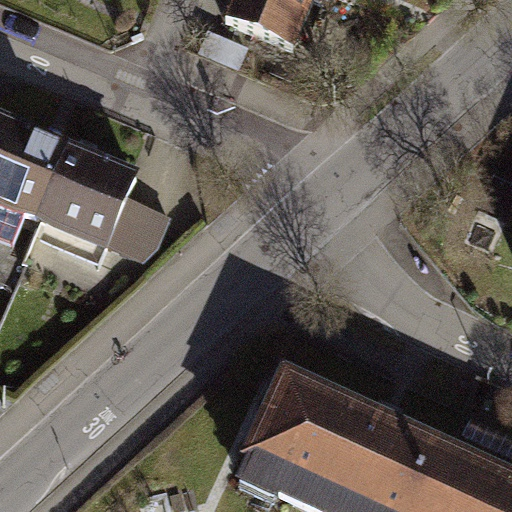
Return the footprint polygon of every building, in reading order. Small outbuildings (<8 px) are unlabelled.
[(317,0),(240,0),(230,26),(296,53),(317,0)] [(27,219),(40,224),(70,152),(0,123),(0,242),(15,249),(27,219)] [(40,224),(110,253),(140,181),(70,152),(40,224)] [(460,511),(479,471),(289,385),(245,482),(312,511),(460,511)] [(511,511),(511,486),(479,471),(460,511),(511,511)]
